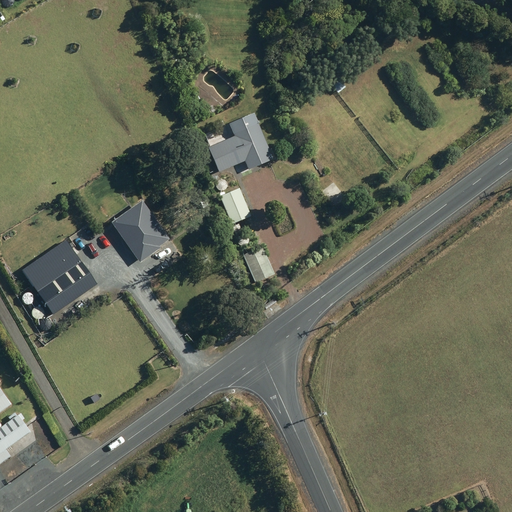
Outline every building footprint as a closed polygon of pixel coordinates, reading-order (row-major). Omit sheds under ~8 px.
[(275,161),(259,127),(255,128),(253,123),(235,132),(232,126),(221,131),(224,137),(208,144),(222,176),(248,165),(251,171),(275,161)] [(242,189),(221,197),(231,221),(231,231),(234,237),(240,237),(240,245),(243,246),(243,255),(248,260),(258,286),(276,279),(267,248),(251,254),(250,247),(253,243),(253,239),(251,235),(247,234),(243,234),(242,231),(235,230),(236,222),(252,213),(242,189)] [(174,241),(144,201),(115,223),(144,263),(174,241)] [(79,204),(72,209),(80,220),(86,215),(79,204)] [(67,239),(22,269),(53,315),(98,284),(67,239)] [(188,361),(177,346),(168,352),(178,368),(188,361)] [(0,416),(14,407),(0,387),(0,416)] [(13,455),(37,433),(18,412),(9,421),(10,423),(5,427),(3,424),(0,426),(0,463),(2,466),(14,456),(13,455)]
